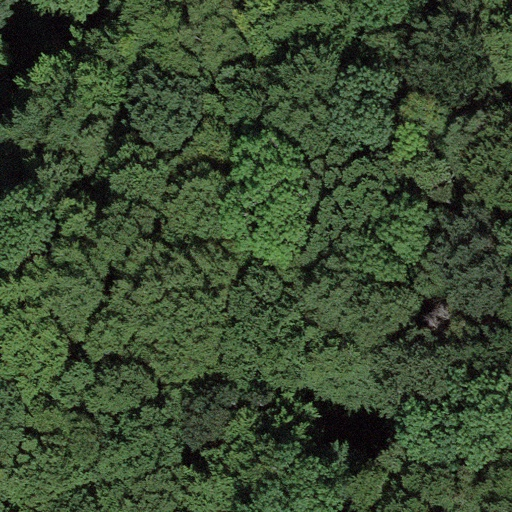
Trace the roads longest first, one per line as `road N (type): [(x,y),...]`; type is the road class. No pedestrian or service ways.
road 1 (track): [(30,125),(191,70),(295,0)]
road 2 (track): [(143,0),(0,164)]
